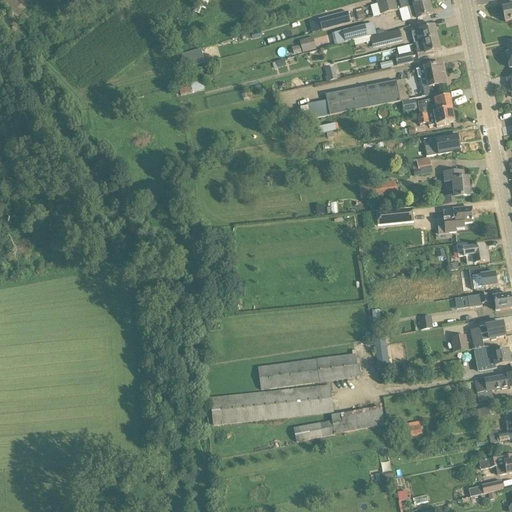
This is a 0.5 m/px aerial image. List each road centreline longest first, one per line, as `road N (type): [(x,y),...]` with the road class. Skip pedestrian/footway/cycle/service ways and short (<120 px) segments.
road 1 (tertiary): [(511,238),(463,0)]
road 2 (track): [(85,134),(80,101),(25,37),(7,0)]
